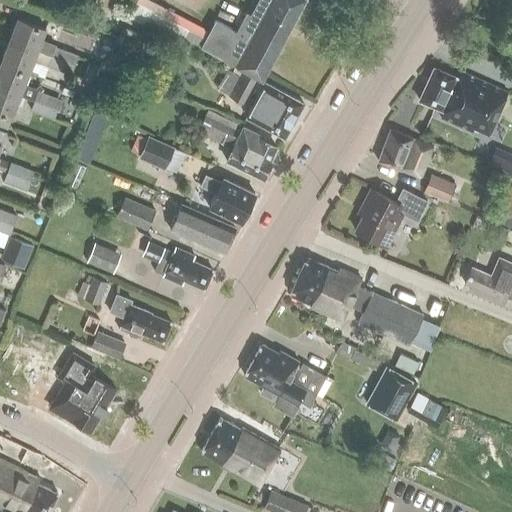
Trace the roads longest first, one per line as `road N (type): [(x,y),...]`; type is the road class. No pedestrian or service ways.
road 1 (primary): [(130,478),(423,0)]
road 2 (residential): [(130,478),(0,415)]
